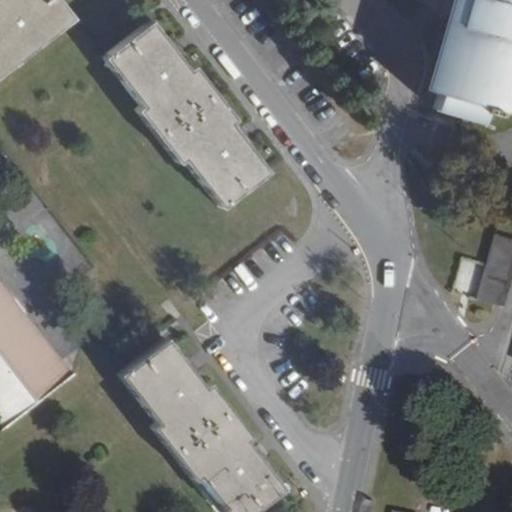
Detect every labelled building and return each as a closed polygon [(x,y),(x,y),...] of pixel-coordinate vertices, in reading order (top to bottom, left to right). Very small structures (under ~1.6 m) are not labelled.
[(5,0),(0,4),(0,78),(76,19),(61,0),(5,0)] [(421,0),(457,10),(459,0),(421,0)] [(511,0),(459,0),(457,10),(436,91),(439,92),(435,108),(475,119),(478,108),(492,111),(494,106),(503,108),(511,75),(511,0)] [(192,70),(155,23),(108,59),(144,107),(140,111),(181,164),(187,161),(233,219),(279,183),(234,125),(237,121),(197,67),(192,70)] [(455,191),(459,174),(443,170),(439,187),(455,191)] [(511,271),(511,239),(494,234),(476,301),(503,308),(511,271)] [(455,287),(473,291),(480,263),(462,258),(455,287)] [(50,390),(70,374),(49,348),(0,285),(0,425),(2,428),(50,390)] [(229,511),(247,511),(282,485),(245,437),(250,433),(210,381),(205,385),(167,336),(121,373),(158,421),(154,426),(194,477),(199,473),(229,511)]
